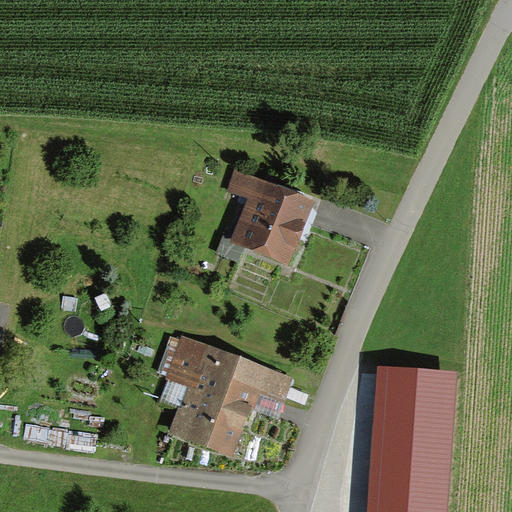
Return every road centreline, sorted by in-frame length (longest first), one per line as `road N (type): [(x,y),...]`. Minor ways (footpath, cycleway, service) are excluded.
road 1 (unclassified): [(290,511),(427,162),(511,4)]
road 2 (track): [(295,487),(0,451)]
